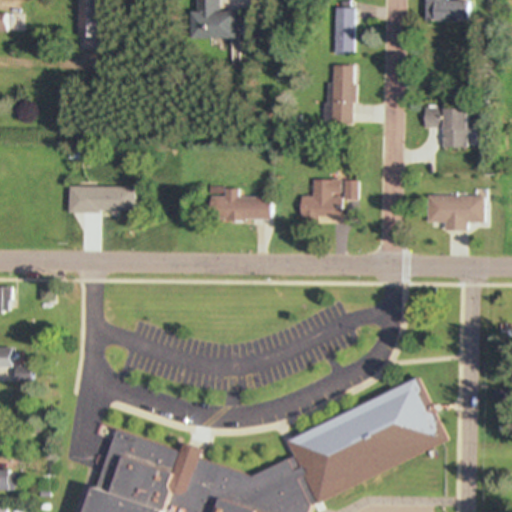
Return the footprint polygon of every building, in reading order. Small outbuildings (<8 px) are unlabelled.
[(197,13),(198,40),(245,39),(244,10),(228,10),(228,0),(218,0),(217,0),(217,12),(197,13)] [(455,2),(455,0),(445,0),(445,25),(479,25),(479,2),(455,2)] [(360,8),(339,8),(339,56),(360,56),(360,8)] [(23,14),(0,13),(0,33),(23,33),(23,14)] [(361,66),(336,66),(336,84),(325,84),(324,125),(360,125),(361,66)] [(0,96),(18,97),(18,76),(0,76),(0,96)] [(478,149),(477,109),(429,110),(429,131),(447,131),(447,150),(478,149)] [(304,196),(304,220),(348,221),(349,196),(336,196),(336,181),(316,180),(316,196),(304,196)] [(140,187),(82,187),(82,213),(140,213),(140,187)] [(244,196),(244,188),(229,188),(229,197),(216,197),(216,220),(279,219),(278,196),(244,196)] [(434,194),(433,227),(491,228),(492,195),(434,194)] [(1,286),(1,313),(16,313),(16,286),(1,286)] [(0,368),(19,368),(19,348),(0,348),(0,368)] [(456,438),(426,377),(295,437),(303,454),(260,475),(209,460),(214,448),(195,443),(191,454),(126,431),(93,511),(315,511),(318,506),(456,438)] [(0,419),(22,420),(22,388),(0,387),(0,419)] [(0,471),(0,490),(21,491),(21,471),(0,471)]
